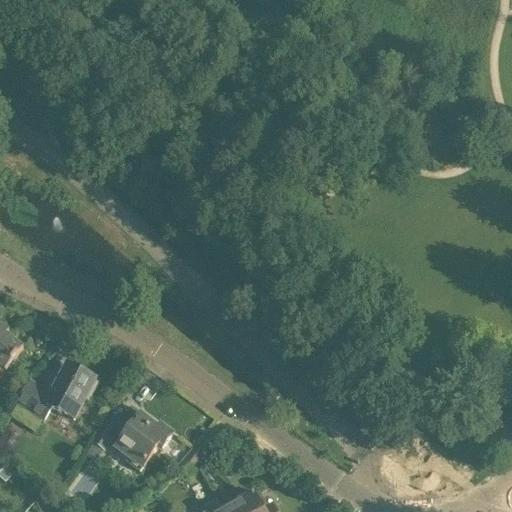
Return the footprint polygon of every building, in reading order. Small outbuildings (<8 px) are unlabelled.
[(0,369),(5,373),(24,351),(6,336),(9,333),(0,325),(0,369)] [(51,399),(29,385),(14,408),(17,410),(11,418),(35,433),(40,425),(42,426),(53,410),(74,421),(84,401),(88,404),(99,385),(67,369),(51,399)] [(120,425),(129,432),(116,450),(143,470),(158,450),(161,452),(172,436),(160,427),(158,430),(141,418),(142,416),(132,408),(120,425)] [(117,432),(107,425),(93,445),(86,457),(95,463),(117,432)] [(211,467),(203,460),(192,451),(175,471),(186,480),(197,468),(202,478),(211,467)] [(6,467),(3,471),(0,473),(0,478),(6,484),(14,474),(6,467)] [(240,505),(227,511),(274,511),(273,510),(270,511),(267,511),(259,496),(254,499),(253,498),(251,498),(249,494),(248,494),(247,493),(245,491),(243,491),(240,492),(238,493),(237,496),(237,498),(237,500),(240,505)]
